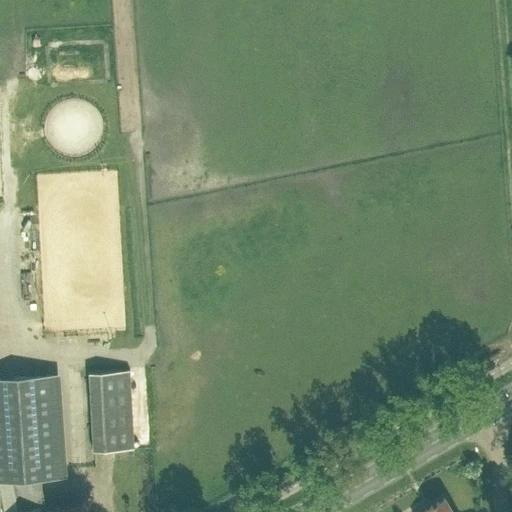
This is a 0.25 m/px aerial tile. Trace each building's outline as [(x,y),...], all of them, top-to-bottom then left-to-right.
[(14,245),(37,246),(38,213),(0,212),(0,232),(14,233),(14,245)] [(97,333),(99,347),(116,345),(113,331),(97,333)] [(132,366),(135,407),(152,406),(149,365),(132,366)] [(134,447),(129,369),(95,371),(100,449),(134,447)] [(0,479),(66,475),(59,372),(0,376),(0,479)] [(453,511),(445,497),(425,508),(426,510),(422,511),(453,511)]
